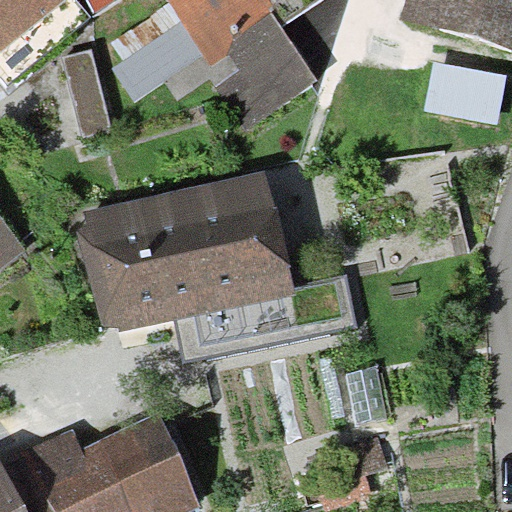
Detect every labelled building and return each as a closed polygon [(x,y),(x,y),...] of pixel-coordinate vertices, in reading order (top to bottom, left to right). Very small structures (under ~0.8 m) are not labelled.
[(0,0),(0,47),(61,0),(0,0)] [(87,0),(95,16),(117,0),(165,0),(167,3),(207,63),(275,15),(266,0),(87,0)] [(266,0),(275,15),(283,27),(322,0),(266,0)] [(511,0),(410,0),(403,23),(511,56),(511,0)] [(207,63),(167,3),(96,54),(134,109),(207,63)] [(283,27),(275,15),(207,63),(251,126),(318,80),(283,27)] [(506,77),(434,64),(425,116),(497,129),(506,77)] [(295,292),(270,178),(87,216),(89,228),(79,237),(103,333),(119,331),(121,337),(177,326),(184,363),(361,327),(349,280),(295,292)] [(0,272),(26,253),(0,217),(0,272)] [(121,511),(182,511),(200,504),(155,414),(89,447),(121,511)] [(0,462),(24,511),(121,511),(89,447),(77,422),(0,459),(0,462)] [(24,511),(0,462),(0,511),(24,511)]
